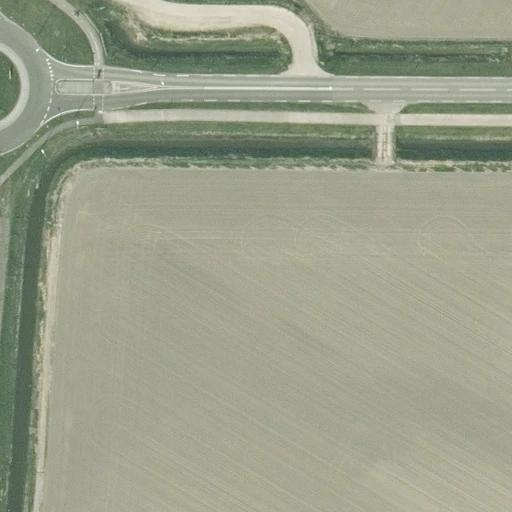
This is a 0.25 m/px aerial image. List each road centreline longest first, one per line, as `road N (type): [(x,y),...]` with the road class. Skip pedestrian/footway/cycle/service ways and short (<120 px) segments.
road 1 (secondary): [(511,89),(194,87)]
road 2 (secondary): [(194,87),(37,69)]
road 3 (secondary): [(38,101),(109,102),(194,87)]
